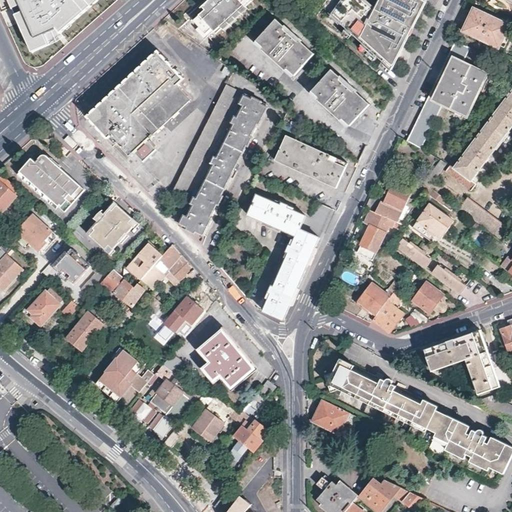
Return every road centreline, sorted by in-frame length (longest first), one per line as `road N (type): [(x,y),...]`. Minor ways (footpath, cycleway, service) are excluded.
road 1 (residential): [(455,0),(301,318)]
road 2 (residential): [(293,341),(251,319),(181,241),(35,105)]
road 3 (secondary): [(0,351),(120,447),(185,511)]
road 4 (residential): [(511,306),(404,345),(337,317),(301,318)]
road 5 (residential): [(293,341),(296,511)]
road 6 (primary): [(155,0),(35,105)]
